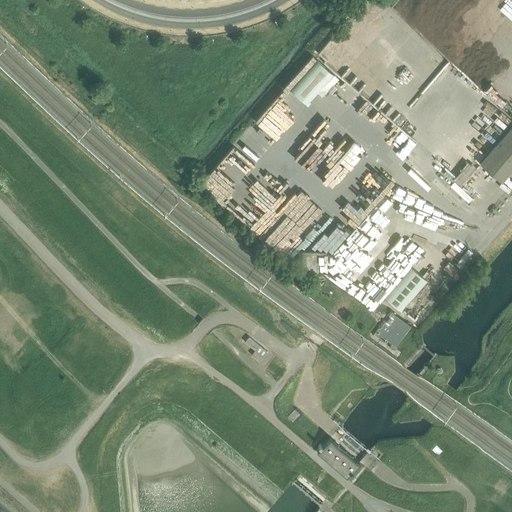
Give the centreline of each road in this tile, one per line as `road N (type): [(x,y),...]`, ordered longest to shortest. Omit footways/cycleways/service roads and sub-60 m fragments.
road 1 (unclassified): [(381,507),(182,348)]
road 2 (unclassified): [(149,351),(0,209)]
road 3 (primary): [(94,0),(188,27),(227,23),(285,0)]
road 4 (unclassified): [(149,351),(62,455),(79,478),(80,511)]
road 5 (track): [(0,299),(101,408)]
road 6 (unclassified): [(304,356),(237,314),(217,317),(182,348)]
road 7 (primary): [(258,0),(192,13),(122,0)]
